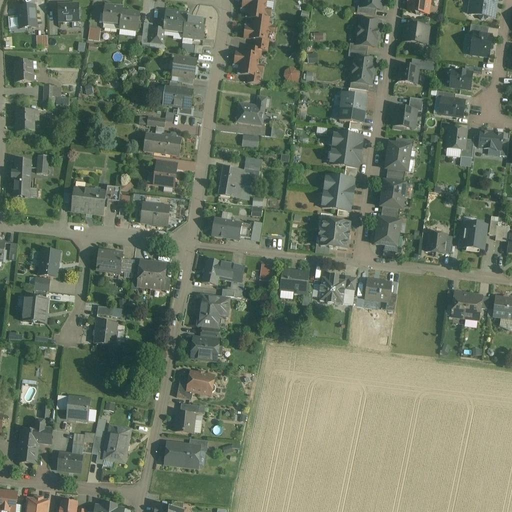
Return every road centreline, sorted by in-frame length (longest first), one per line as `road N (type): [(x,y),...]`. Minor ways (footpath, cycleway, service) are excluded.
road 1 (residential): [(356,262),(395,0)]
road 2 (residential): [(143,495),(188,243)]
road 3 (residential): [(188,243),(225,0)]
road 4 (residential): [(188,243),(356,262)]
road 5 (residential): [(356,262),(511,279)]
road 6 (residential): [(4,481),(143,495)]
road 7 (residential): [(511,123),(502,122),(494,105),(508,0)]
